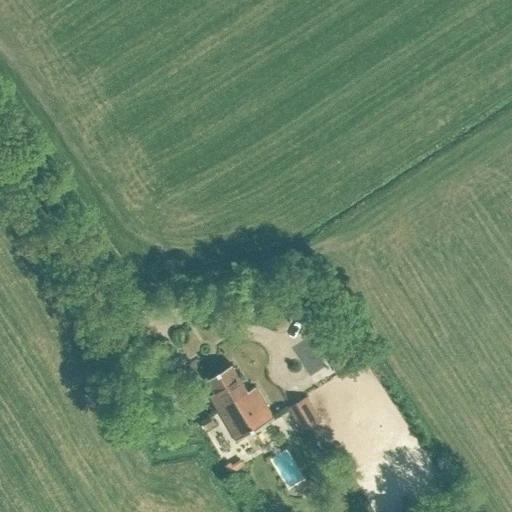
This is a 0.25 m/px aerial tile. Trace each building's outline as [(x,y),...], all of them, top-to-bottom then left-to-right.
[(325,311),(304,323),(335,375),(355,363),(325,311)] [(236,440),(274,418),(256,386),(248,391),(232,364),(207,379),(215,392),(210,395),(236,440)] [(319,420),(305,396),(286,407),(300,431),(319,420)] [(330,397),(318,405),(323,414),(336,407),(330,397)] [(200,419),(205,428),(214,423),(209,414),(200,419)]
